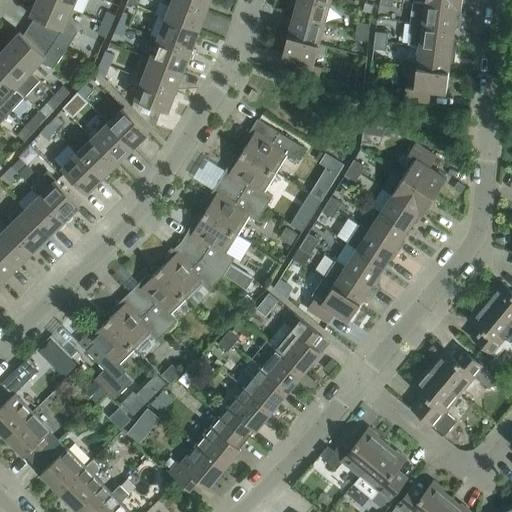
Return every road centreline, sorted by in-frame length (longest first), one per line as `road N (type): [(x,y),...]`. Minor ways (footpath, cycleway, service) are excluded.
road 1 (residential): [(0,350),(143,210),(234,63),(254,0)]
road 2 (residential): [(361,378),(474,240),(486,205),(504,0)]
road 3 (residential): [(361,378),(467,472),(480,472),(511,437)]
road 4 (residential): [(237,511),(361,378)]
